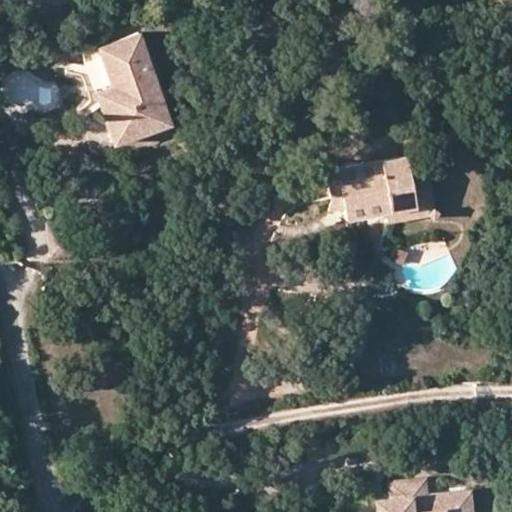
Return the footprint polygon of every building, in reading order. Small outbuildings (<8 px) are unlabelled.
[(112,86),(96,91),(117,147),(174,125),(140,33),(98,49),(112,86)] [(112,86),(98,49),(82,55),(96,91),(112,86)] [(416,199),(411,168),(408,156),(330,170),(335,199),(344,197),(346,207),(347,213),(348,218),(388,211),(393,210),(392,203),(416,199)] [(419,167),(411,168),(416,199),(392,203),(393,210),(388,211),(390,221),(436,213),(430,179),(422,181),(419,167)] [(337,209),(346,207),(344,197),(335,199),(337,209)] [(62,234),(42,261),(67,279),(86,253),(62,234)] [(468,511),(468,494),(424,497),(423,481),(409,481),(391,483),(392,492),(393,507),(375,508),(375,511),(468,511)] [(374,493),(375,508),(393,507),(392,492),(374,493)]
